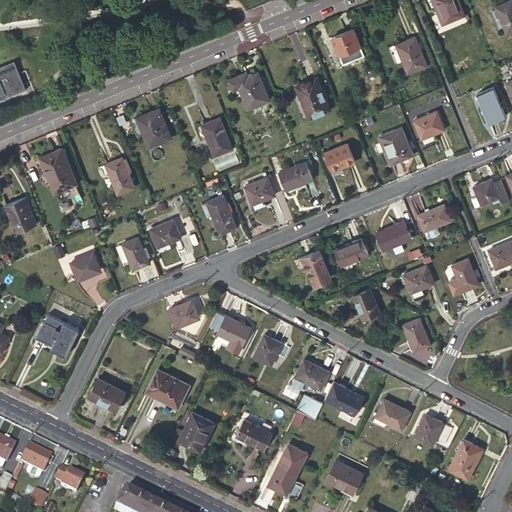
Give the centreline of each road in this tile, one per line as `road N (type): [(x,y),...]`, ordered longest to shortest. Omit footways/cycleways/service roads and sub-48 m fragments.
road 1 (tertiary): [(0,136),(333,0)]
road 2 (residential): [(511,142),(216,264)]
road 3 (residential): [(216,264),(221,276),(435,387)]
road 4 (residential): [(216,264),(111,306),(53,428)]
road 5 (unclassified): [(53,428),(222,511)]
road 6 (residential): [(511,299),(474,315),(435,387)]
